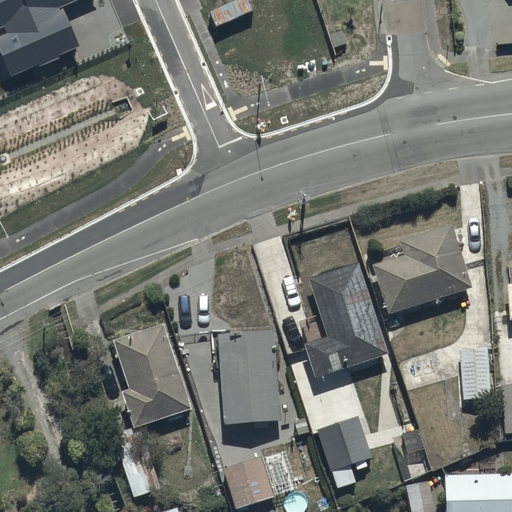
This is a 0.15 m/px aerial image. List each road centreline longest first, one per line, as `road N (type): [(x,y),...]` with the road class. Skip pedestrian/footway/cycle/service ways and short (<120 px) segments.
road 1 (secondary): [(0,296),(233,181)]
road 2 (residential): [(233,181),(155,0)]
road 3 (secondary): [(233,181),(417,128)]
road 4 (residential): [(417,128),(403,0)]
